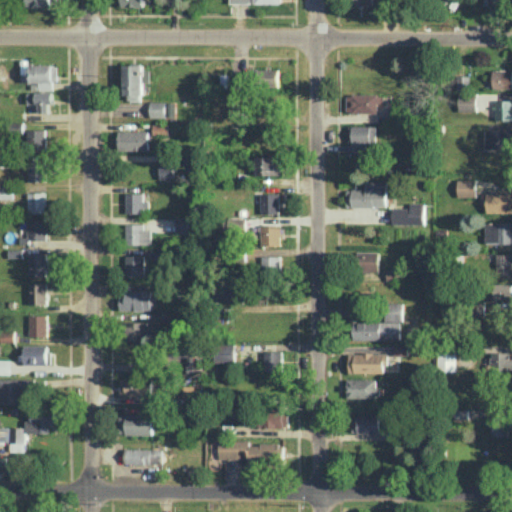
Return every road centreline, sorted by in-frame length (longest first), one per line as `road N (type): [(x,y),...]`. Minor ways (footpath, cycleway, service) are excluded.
road 1 (residential): [(321,511),(315,0)]
road 2 (residential): [(92,511),(89,0)]
road 3 (residential): [(0,34),(511,36)]
road 4 (residential): [(0,494),(511,493)]
